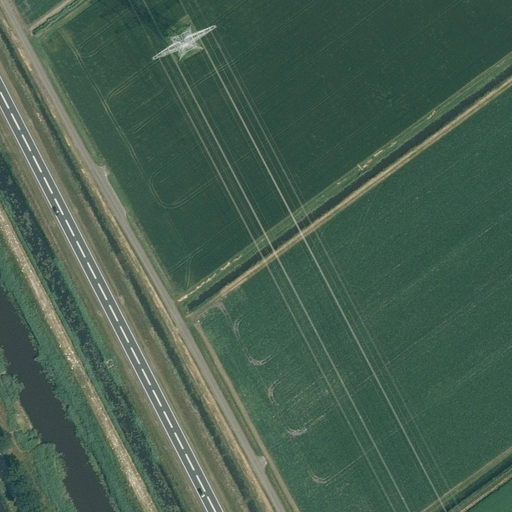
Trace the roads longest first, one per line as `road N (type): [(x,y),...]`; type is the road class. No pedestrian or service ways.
road 1 (unclassified): [(280,511),(0,0)]
road 2 (trunk): [(221,511),(0,87)]
